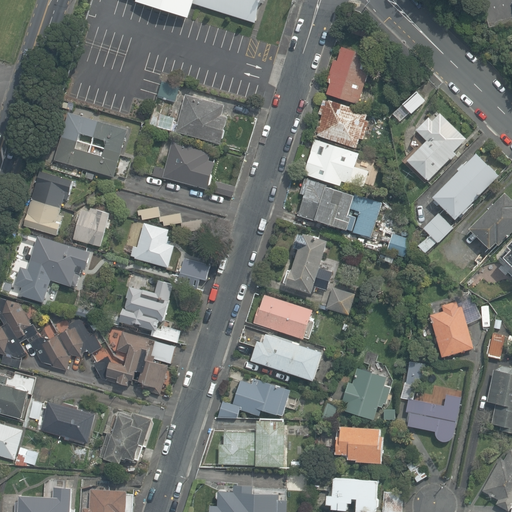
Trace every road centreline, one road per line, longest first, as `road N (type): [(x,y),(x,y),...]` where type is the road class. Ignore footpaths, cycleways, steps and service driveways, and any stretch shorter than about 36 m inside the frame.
road 1 (residential): [(315,12),(159,511)]
road 2 (trunk): [(52,0),(0,161)]
road 3 (tertiary): [(511,117),(391,0)]
